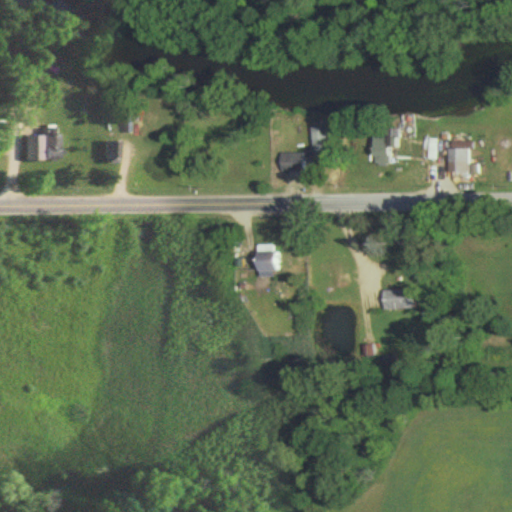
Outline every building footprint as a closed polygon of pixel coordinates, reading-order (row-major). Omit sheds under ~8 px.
[(313,155),(309,155),(310,170),(331,170),(330,131),(313,132),(313,155)] [(56,165),(56,133),(38,133),(38,165),(56,165)] [(397,135),(381,135),(381,151),(397,151),(397,135)] [(111,165),(112,147),(98,146),(97,164),(111,165)] [(449,178),(470,178),(470,153),(449,153),(449,178)] [(282,157),(282,176),(306,176),(306,157),(282,157)] [(279,250),(255,250),(255,278),(279,278),(279,250)] [(382,294),(382,314),(413,314),(412,294),(382,294)]
